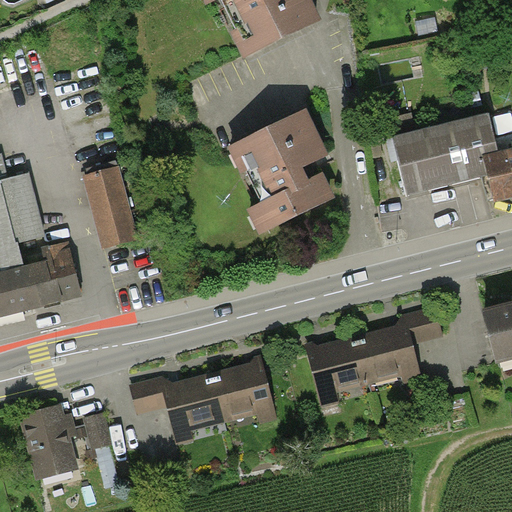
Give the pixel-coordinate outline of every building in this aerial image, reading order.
[(245,57),(317,22),(305,0),(221,0),(238,33),(234,35),(245,57)] [(511,195),(511,146),(498,150),(489,114),(392,138),(407,198),(482,179),(488,202),(511,195)] [(323,157),(303,115),(232,150),(242,170),(246,168),(264,205),(259,207),(269,229),(331,199),(320,177),(325,176),(317,160),(323,157)] [(0,276),(23,270),(17,245),(43,238),(26,174),(6,179),(0,156),(0,276)] [(117,170),(86,179),(104,248),(136,240),(117,170)] [(0,314),(81,294),(70,252),(51,256),(52,263),(23,270),(0,276),(0,314)] [(511,302),(482,311),(497,363),(511,358),(511,302)] [(411,326),(357,340),(369,387),(424,373),(411,326)] [(357,340),(302,354),(314,402),(369,387),(357,340)] [(258,363),(208,377),(221,425),(272,411),(258,363)] [(208,377),(157,391),(170,439),(221,425),(208,377)] [(57,408),(16,419),(33,484),(74,473),(57,408)] [(91,449),(113,446),(108,415),(86,419),(91,449)]
